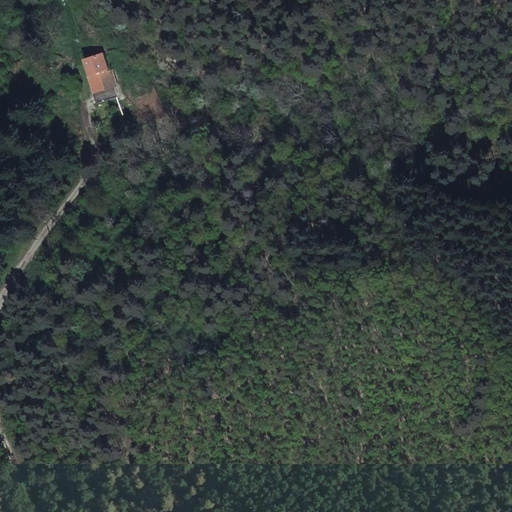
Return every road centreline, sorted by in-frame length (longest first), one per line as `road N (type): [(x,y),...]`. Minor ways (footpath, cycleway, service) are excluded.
road 1 (residential): [(0,303),(32,248),(98,168),(85,100)]
road 2 (residential): [(44,511),(0,394)]
